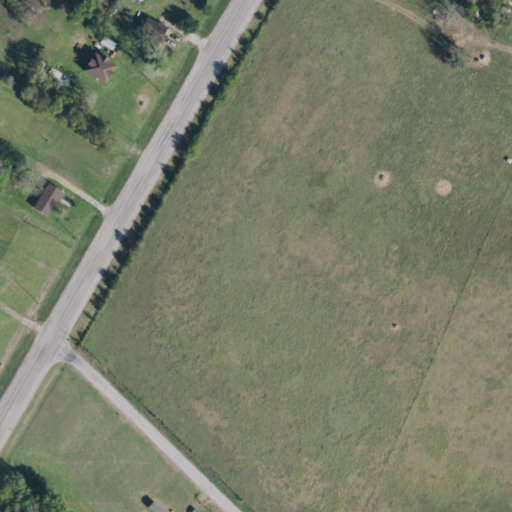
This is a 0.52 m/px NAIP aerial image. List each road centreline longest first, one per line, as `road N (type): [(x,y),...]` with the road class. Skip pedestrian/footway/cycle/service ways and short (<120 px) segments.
road 1 (secondary): [(0,436),(255,0)]
road 2 (residential): [(243,511),(62,332),(0,296)]
